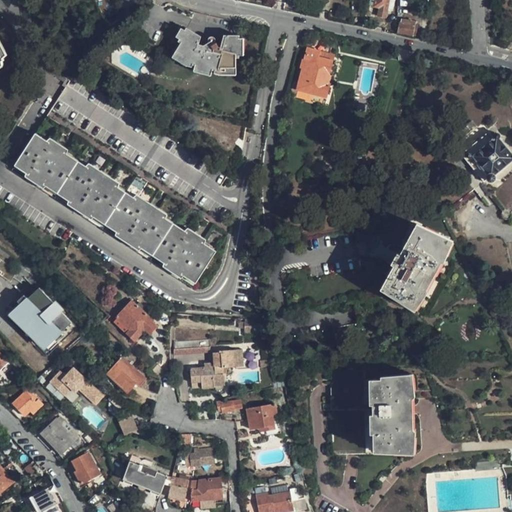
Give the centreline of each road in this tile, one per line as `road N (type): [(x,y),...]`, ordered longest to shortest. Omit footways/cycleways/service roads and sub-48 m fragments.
road 1 (residential): [(217,5),(480,60)]
road 2 (residential): [(241,511),(231,435),(170,418)]
road 3 (residential): [(0,413),(51,461),(79,511)]
